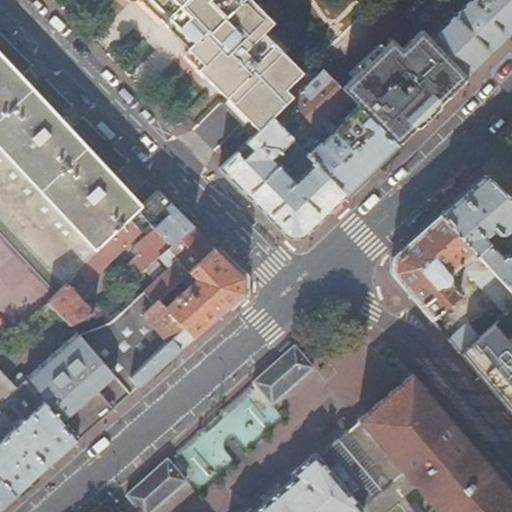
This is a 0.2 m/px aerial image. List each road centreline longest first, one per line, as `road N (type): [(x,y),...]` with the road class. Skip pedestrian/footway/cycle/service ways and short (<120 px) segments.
road 1 (residential): [(0,0),(253,252),(308,279)]
road 2 (primary): [(308,279),(50,511)]
road 3 (primary): [(511,87),(308,279)]
road 4 (residential): [(308,279),(405,329),(511,453)]
